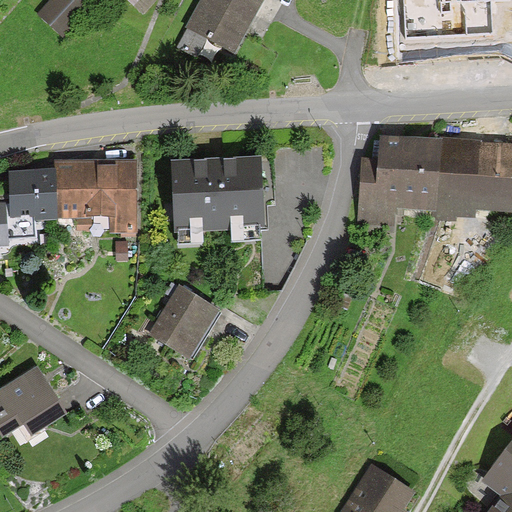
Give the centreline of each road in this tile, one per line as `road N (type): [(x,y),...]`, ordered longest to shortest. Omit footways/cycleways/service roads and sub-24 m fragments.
road 1 (unclassified): [(192,442),(256,370),(333,233),(346,194),(355,107)]
road 2 (tertiary): [(0,143),(160,116),(355,107)]
road 3 (residential): [(192,442),(168,416),(0,302)]
road 4 (tertiary): [(355,107),(511,96)]
road 5 (unclassified): [(79,511),(192,442)]
